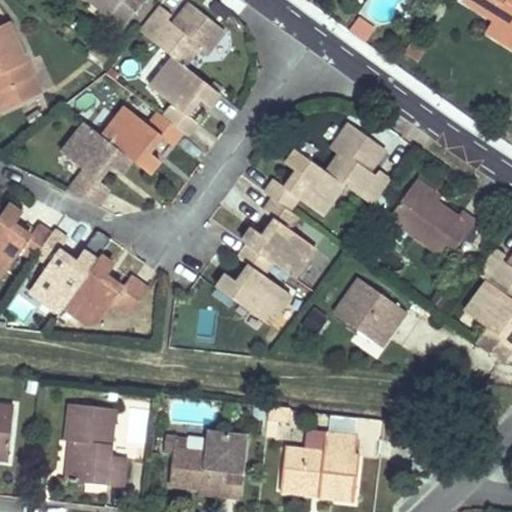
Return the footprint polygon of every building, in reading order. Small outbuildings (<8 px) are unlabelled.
[(143,0),(89,0),(91,1),(91,0),(100,0),(113,10),(109,15),(123,26),(143,0)] [(113,10),(100,0),(91,0),(91,1),(109,15),(113,10)] [(511,33),(511,0),(464,0),(495,19),(493,22),(496,24),(511,33)] [(204,55),(224,30),(189,2),(179,15),(185,20),(178,28),(172,23),(167,19),(171,14),(159,5),(139,30),(172,57),(182,65),(196,48),(204,55)] [(178,28),(185,20),(179,15),(172,23),(178,28)] [(372,30),(358,19),(350,31),(365,42),(372,30)] [(42,93),(8,22),(0,25),(0,110),(1,112),(42,93)] [(511,33),(496,24),(493,22),(488,31),(511,46),(511,33)] [(112,54),(97,41),(88,51),(105,63),(112,55),(112,54)] [(417,61),(425,49),(414,42),(406,54),(417,61)] [(218,93),(182,65),(172,57),(150,86),(173,104),(163,116),(182,131),(186,134),(195,123),(185,115),(191,107),(189,100),(193,96),(194,96),(197,99),(208,107),(218,93)] [(144,149),(149,144),(155,144),(160,136),(171,145),(182,131),(163,116),(158,113),(148,126),(125,107),(102,137),(84,123),(61,151),(85,169),(67,192),(77,197),(95,205),(108,188),(98,180),(103,174),(102,166),(106,161),(111,164),(121,173),(131,159),(149,173),(159,160),(148,152),(144,149)] [(367,170),(362,166),(367,159),(373,164),(383,149),(347,124),(329,148),(338,154),(325,172),(295,151),(286,164),(295,170),(300,173),(296,178),(295,178),(289,180),(284,186),(275,179),(266,193),(273,198),(289,210),(298,198),(321,214),(342,184),(373,205),(391,179),(378,170),(374,175),(367,170)] [(148,152),(155,144),(149,144),(144,149),(148,152)] [(367,170),(373,164),(367,159),(362,166),(367,170)] [(103,174),(111,164),(106,161),(102,166),(103,174)] [(300,173),(295,170),(290,178),(289,180),(295,178),(296,178),(300,173)] [(439,197),(416,179),(415,180),(412,184),(436,202),(439,197)] [(446,260),(473,223),(459,212),(456,217),(436,202),(412,184),(388,218),(446,260)] [(293,277),(314,249),(288,230),(298,216),(289,210),(273,198),(263,212),(273,220),(268,226),(269,234),(269,235),(267,238),(266,238),(262,235),(252,228),(242,241),(247,245),(237,257),(248,265),(243,272),(244,280),(240,284),(239,284),(236,281),(225,274),(216,286),(268,324),(290,295),(261,275),(271,262),(292,278),(293,277)] [(60,311),(64,306),(88,323),(101,321),(114,302),(131,314),(149,290),(131,277),(123,288),(116,283),(109,283),(105,280),(107,277),(115,265),(102,255),(98,260),(84,250),(76,261),(73,265),(69,262),(67,255),(60,250),(68,239),(55,230),(52,234),(39,224),(31,235),(24,230),(17,231),(12,227),(15,223),(23,213),(9,203),(0,216),(0,273),(2,275),(22,249),(34,257),(37,253),(49,262),(29,289),(60,311)] [(360,252),(348,244),(343,249),(356,258),(356,257),(360,252)] [(511,267),(507,264),(501,260),(505,255),(491,246),(472,271),(486,281),(464,311),(487,328),(476,345),(500,363),(511,347),(500,339),(506,331),(506,324),(510,318),(511,319),(511,267)] [(76,261),(67,255),(69,262),(73,265),(76,261)] [(329,323),(386,351),(406,309),(349,281),(329,323)] [(446,303),(438,297),(430,309),(437,315),(446,303)] [(405,342),(442,359),(453,334),(416,317),(405,342)] [(0,458),(8,459),(15,405),(0,403),(0,458)] [(110,455),(115,409),(69,404),(65,439),(69,440),(70,440),(76,441),(72,481),(124,487),(128,457),(110,455)] [(289,421),(290,408),(269,406),(267,419),(269,419),(277,420),(289,421)] [(261,417),(262,408),(253,407),(252,416),(261,417)] [(275,434),(277,420),(269,419),(267,419),(266,435),(267,435),(275,436),(275,434)] [(239,497),(246,440),(240,433),(216,430),(208,436),(207,449),(182,447),(176,446),(177,435),(166,434),(163,451),(174,453),(170,484),(200,488),(220,490),(224,491),(223,496),(239,497)] [(356,501),(361,454),(356,454),(358,435),(326,431),(324,450),(286,446),(282,483),(319,487),(319,488),(319,496),(356,501)] [(72,481),(76,441),(70,440),(69,440),(65,480),(72,481)] [(319,496),(319,488),(319,487),(282,483),(281,492),(319,496)]
